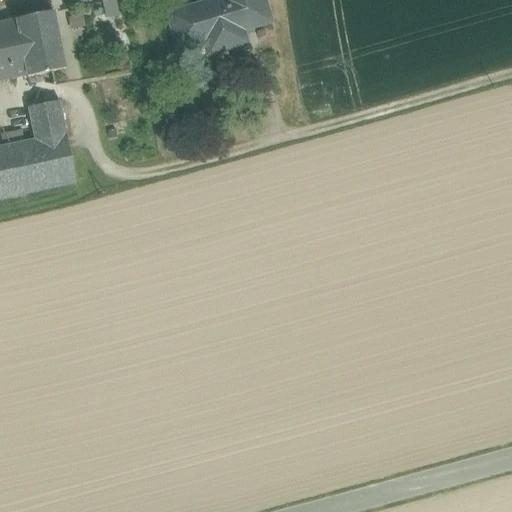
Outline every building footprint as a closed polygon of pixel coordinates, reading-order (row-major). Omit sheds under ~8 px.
[(218,0),(171,14),(175,27),(171,29),(176,46),(181,49),(190,46),(193,41),(210,37),(215,53),(246,44),(241,28),(265,21),(259,0),(218,0)] [(52,12),(15,20),(26,75),(27,77),(64,69),(52,12)] [(0,80),(26,75),(15,20),(0,23),(0,80)] [(27,84),(30,99),(37,98),(38,103),(57,99),(53,79),(27,84)] [(59,102),(28,108),(35,140),(65,134),(59,102)] [(21,130),(0,134),(0,136),(2,146),(23,141),(21,130)] [(35,140),(0,147),(0,199),(75,184),(65,134),(35,140)]
